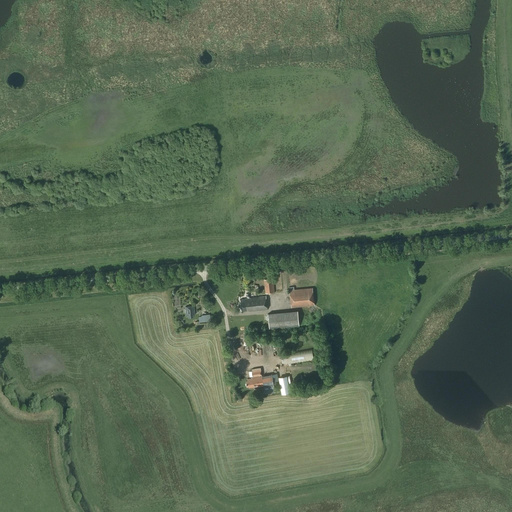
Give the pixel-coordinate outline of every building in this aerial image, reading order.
[(273,279),(264,280),(266,293),(275,292),(273,279)] [(314,306),(312,288),(296,290),(296,288),(292,288),(293,308),(314,306)] [(239,304),(239,305),(239,306),(239,307),(240,307),(241,307),(242,311),(249,311),(250,312),(268,310),(266,297),(250,298),(247,299),(247,300),(240,300),(241,304),(240,304),(239,304)] [(194,315),(193,306),(185,307),(186,316),(188,316),(188,317),(193,317),(192,315),(194,315)] [(300,325),(298,311),(268,314),(269,328),(300,325)] [(243,357),(247,357),(247,352),(249,352),(249,348),(251,348),(251,347),(244,347),(244,352),(243,352),(243,357)] [(312,349),(312,348),(283,353),(285,367),(292,366),(291,363),(315,359),(313,349),(312,349)] [(278,381),(277,374),(262,376),(261,368),(252,369),(253,377),(251,377),(251,378),(248,379),(248,381),(246,381),(247,386),(249,386),(249,388),(253,388),(253,387),(257,386),(258,386),(264,386),(265,393),(275,392),(273,381),(278,381)] [(287,376),(287,375),(279,377),(282,394),(290,392),(289,383),(291,383),(290,376),(287,376)]
